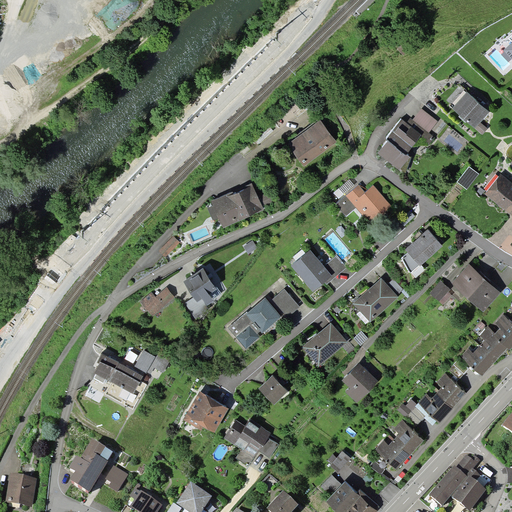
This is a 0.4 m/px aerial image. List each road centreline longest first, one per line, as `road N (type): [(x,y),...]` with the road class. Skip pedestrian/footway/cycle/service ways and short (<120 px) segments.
road 1 (residential): [(53,500),(64,419),(115,301),(281,216),(350,162),(378,167),(511,262)]
road 2 (track): [(176,0),(163,21),(94,79),(0,143)]
